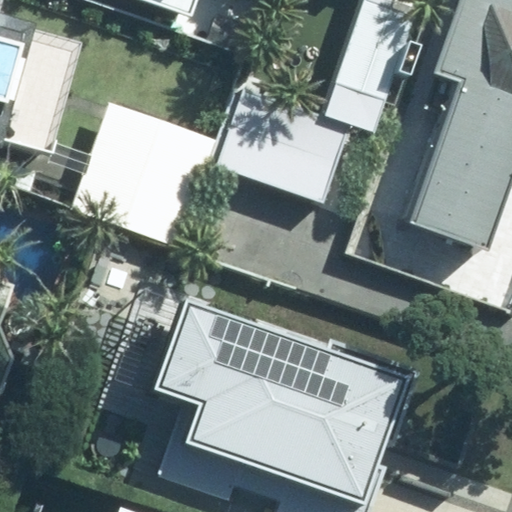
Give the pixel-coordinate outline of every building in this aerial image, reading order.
[(95,13),(47,0),(0,0),(0,155),(51,169),(95,13)] [(136,0),(171,13),(175,0),(136,0)] [(422,0),(350,0),(313,102),(232,73),(199,163),(320,207),(350,127),(370,142),(422,0)] [(511,188),(511,0),(460,0),(429,83),(453,92),(404,220),(488,252),(511,188)] [(365,511),(418,370),(190,286),(151,390),(201,408),(186,448),(360,511),(365,511)] [(0,403),(10,376),(0,351),(0,403)] [(185,511),(158,502),(153,511),(185,511)]
